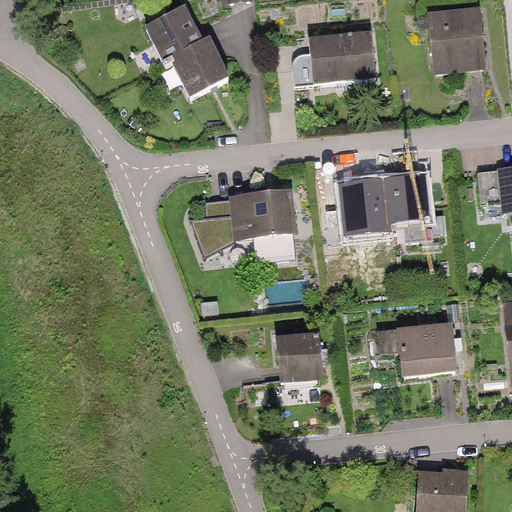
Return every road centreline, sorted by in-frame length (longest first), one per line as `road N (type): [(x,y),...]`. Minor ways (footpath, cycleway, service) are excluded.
road 1 (residential): [(511,130),(126,177)]
road 2 (residential): [(126,177),(230,461)]
road 3 (residential): [(230,461),(511,436)]
road 4 (residential): [(0,45),(53,85),(126,177)]
